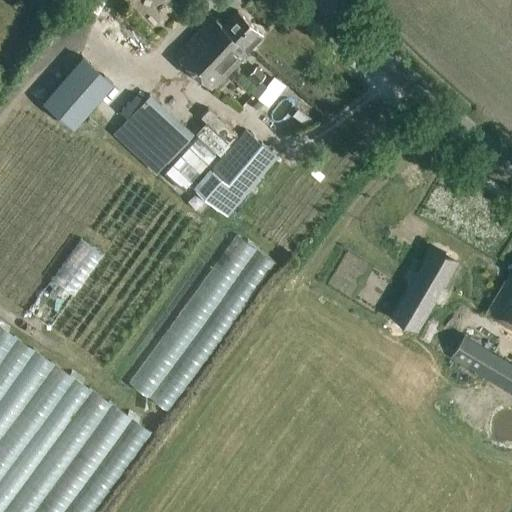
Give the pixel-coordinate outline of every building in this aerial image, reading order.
[(163,30),(176,16),(158,0),(143,0),(137,6),(163,30)] [(264,36),(239,12),(224,28),(213,17),(177,54),(213,90),(245,57),(245,56),(264,36)] [(147,64),(168,43),(150,25),(129,46),(147,64)] [(86,58),(45,103),(73,129),(114,83),(86,58)] [(231,84),(244,96),(256,83),(243,71),(231,84)] [(139,101),(151,80),(145,77),(142,83),(127,75),(119,90),(139,101)] [(278,115),(273,124),(288,133),(310,96),(284,80),(266,108),(278,115)] [(114,134),(156,174),(193,135),(150,95),(114,134)] [(195,188),(228,216),(279,157),(246,129),(195,188)] [(187,408),(284,252),(165,178),(118,252),(91,235),(40,317),(187,408)] [(434,249),(394,314),(417,328),(456,263),(434,249)] [(511,272),(487,310),(511,325),(511,272)] [(0,511),(104,511),(163,422),(0,316),(0,511)] [(511,393),(511,363),(466,336),(453,359),(511,393)]
